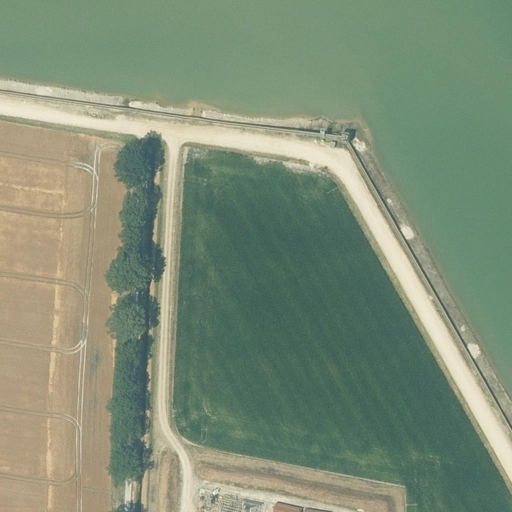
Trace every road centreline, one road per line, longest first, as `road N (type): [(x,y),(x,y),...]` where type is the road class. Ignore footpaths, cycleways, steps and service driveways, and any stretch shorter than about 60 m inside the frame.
road 1 (track): [(0,107),(333,155),(511,467)]
road 2 (track): [(176,132),(162,428),(185,470),(186,511)]
road 3 (unclassified): [(127,511),(142,128)]
